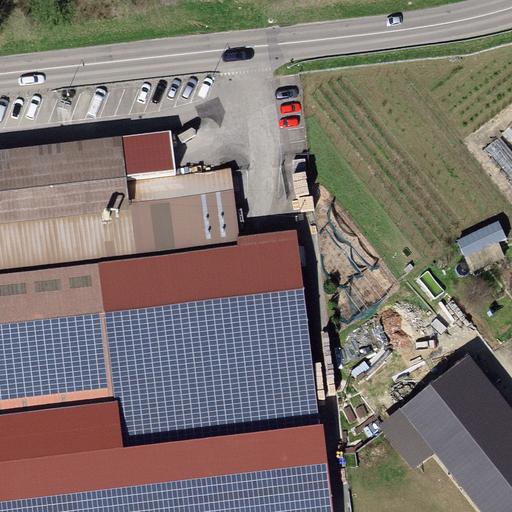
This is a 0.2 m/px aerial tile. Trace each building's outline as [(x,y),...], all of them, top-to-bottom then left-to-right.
[(511,153),(500,139),(483,153),(511,188),(511,153)] [(180,141),(0,161),(0,431),(134,416),(138,451),(326,429),(305,247),(244,255),(235,175),(185,181),(180,141)] [(498,221),(455,240),(463,258),(505,239),(498,221)] [(511,511),(511,426),(463,366),(407,411),(487,511),(511,511)] [(337,511),(332,473),(16,511),(337,511)]
